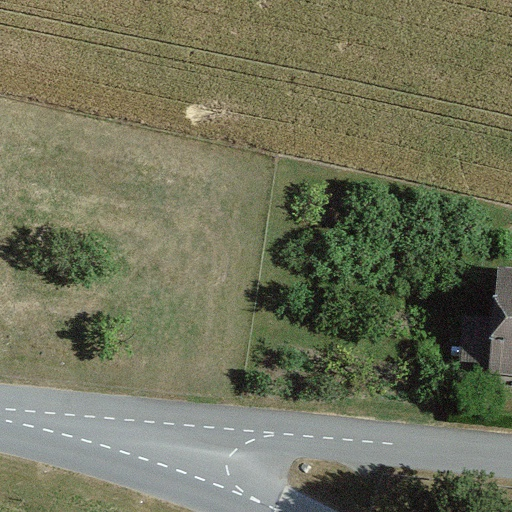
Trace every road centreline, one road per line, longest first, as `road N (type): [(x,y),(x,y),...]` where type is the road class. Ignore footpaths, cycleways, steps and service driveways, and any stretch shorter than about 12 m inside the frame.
road 1 (unclassified): [(155,426),(511,458)]
road 2 (unclassified): [(155,426),(0,410)]
road 3 (unclassified): [(269,511),(177,458),(155,426)]
